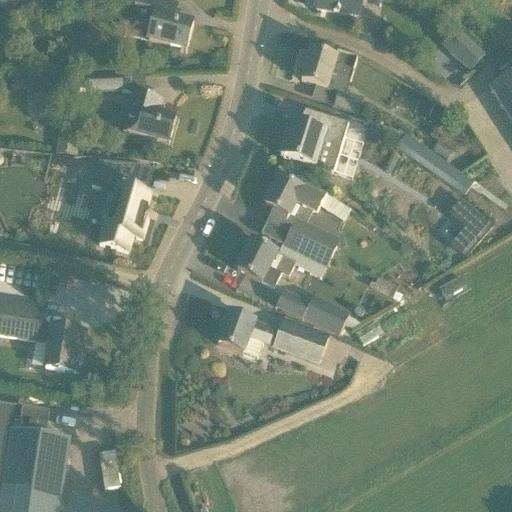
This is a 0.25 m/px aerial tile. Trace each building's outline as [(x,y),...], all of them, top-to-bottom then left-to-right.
[(60,0),(0,0),(0,12),(1,12),(2,13),(29,2),(33,13),(61,3),(60,0)] [(148,0),(139,0),(133,24),(152,30),(148,45),(166,50),(185,56),(193,27),(174,21),(177,9),(178,8),(158,3),(148,0)] [(318,0),(316,15),(359,22),(362,0),(318,0)] [(471,45),(455,62),(469,76),(485,59),(471,45)] [(327,93),(332,77),(350,83),(357,62),(337,56),(335,62),(310,55),(301,84),(327,93)] [(117,62),(104,62),(104,76),(117,75),(117,62)] [(511,127),(511,75),(489,91),(499,108),(511,127)] [(122,77),(90,79),(60,81),(61,94),(91,92),(91,95),(123,93),(122,77)] [(54,112),(53,88),(33,90),(35,113),(54,112)] [(358,119),(364,102),(339,94),(334,111),(358,119)] [(123,135),(150,142),(169,147),(176,121),(159,116),(162,105),(134,97),(123,135)] [(281,158),(315,168),(331,174),(348,127),(320,118),(316,133),(291,125),(281,158)] [(474,185),(405,137),(395,152),(464,200),(474,185)] [(54,159),(53,168),(73,170),(74,161),(54,159)] [(98,165),(91,191),(100,194),(115,198),(106,228),(105,228),(104,229),(99,248),(127,257),(132,241),(141,243),(148,222),(145,221),(148,212),(146,212),(150,199),(146,198),(129,193),(136,169),(137,169),(98,165)] [(275,231),(276,230),(291,238),(285,249),(327,271),(341,244),(306,227),(311,217),(316,220),(324,203),(323,203),(326,197),(305,185),(301,193),(279,182),(265,209),(274,213),(267,227),(275,231)] [(458,247),(440,259),(449,274),(483,253),(462,219),(447,228),(458,247)] [(294,267),(252,245),(237,274),(258,285),(260,285),(272,291),(279,278),(287,281),(294,267)] [(310,308),(284,295),(276,310),(302,323),(303,322),(338,341),(349,320),(314,301),(310,308)] [(46,372),(78,377),(85,335),(39,327),(42,311),(0,304),(0,338),(50,347),(46,372)] [(217,347),(243,357),(257,363),(263,348),(266,349),(272,333),(228,317),(217,347)] [(329,340),(284,324),(273,353),(319,369),(329,340)] [(0,502),(10,435),(19,436),(23,412),(0,408),(0,502)] [(59,511),(69,444),(19,436),(10,435),(0,502),(0,511),(59,511)]
